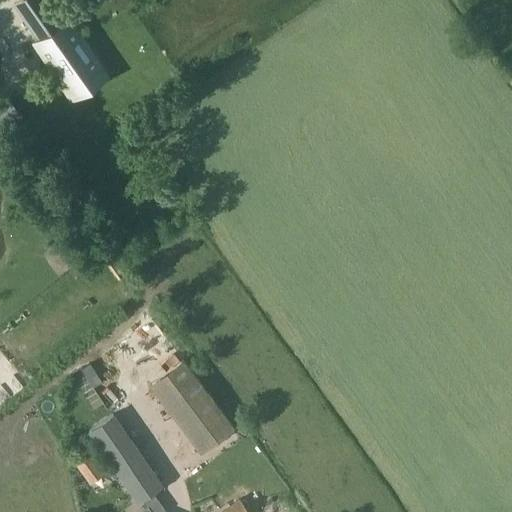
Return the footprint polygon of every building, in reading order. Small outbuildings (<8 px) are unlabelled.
[(75,90),(101,73),(67,21),(63,23),(48,1),(26,16),(41,38),(37,41),(55,68),(59,65),(75,90)] [(61,97),(48,100),(51,115),(65,112),(61,97)] [(53,245),(36,257),(52,277),(68,265),(53,245)] [(97,417),(140,388),(188,459),(221,437),(171,363),(162,369),(134,328),(74,367),(92,394),(85,399),(97,417)] [(88,435),(137,504),(162,487),(113,418),(88,435)] [(249,511),(240,498),(220,511),(249,511)]
